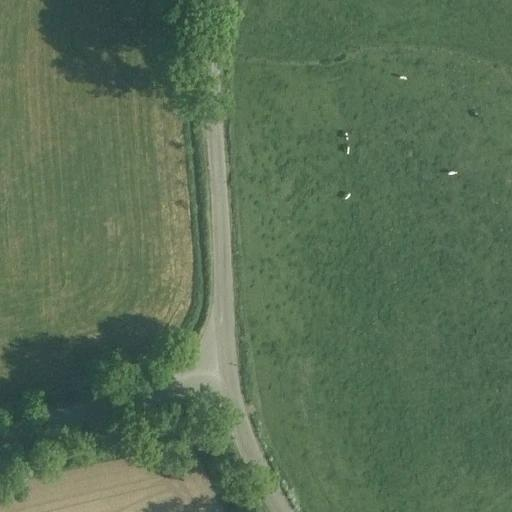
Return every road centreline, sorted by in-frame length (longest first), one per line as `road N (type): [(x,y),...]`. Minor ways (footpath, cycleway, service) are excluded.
road 1 (residential): [(229,0),(215,91),(226,371)]
road 2 (residential): [(226,371),(0,437)]
road 3 (residential): [(226,371),(245,441),(284,511)]
